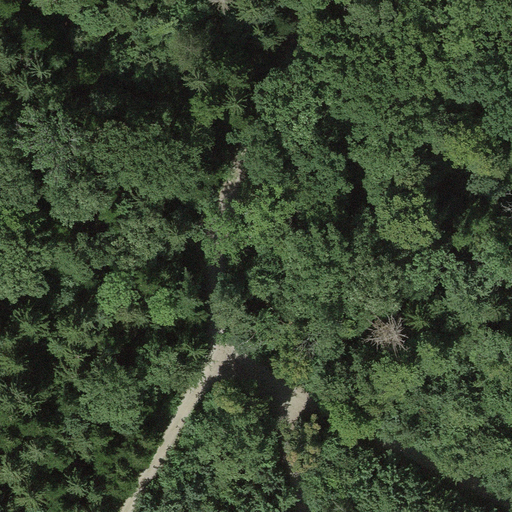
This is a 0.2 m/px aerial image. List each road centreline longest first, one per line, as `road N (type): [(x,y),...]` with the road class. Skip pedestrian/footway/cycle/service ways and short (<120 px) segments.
road 1 (track): [(225,336),(257,150),(316,0)]
road 2 (track): [(225,336),(370,430),(511,505)]
road 3 (track): [(124,511),(225,336)]
road 4 (track): [(305,511),(260,365)]
